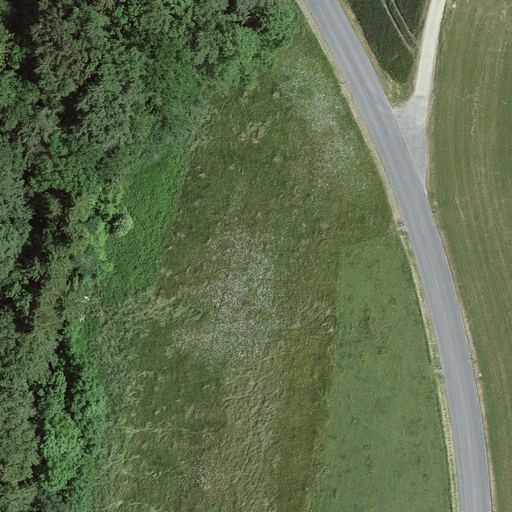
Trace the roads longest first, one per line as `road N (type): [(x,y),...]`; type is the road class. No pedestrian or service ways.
road 1 (tertiary): [(475,511),(453,345),(420,223),(386,127),(319,0)]
road 2 (track): [(398,159),(443,0)]
